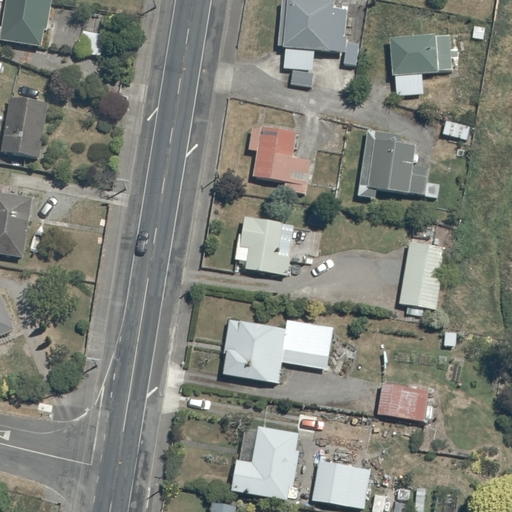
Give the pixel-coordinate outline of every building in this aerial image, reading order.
[(47,51),(54,5),(21,0),(8,0),(1,43),(47,51)] [(339,4),(291,0),(285,0),(282,48),(345,53),(344,65),(360,67),(362,42),(349,41),(351,12),(339,11),(339,4)] [(108,34),(86,31),(83,53),(105,56),(108,34)] [(453,37),(393,37),(393,79),(399,79),(399,95),(428,95),(428,72),(455,72),(455,61),(464,61),(464,48),(453,48),(453,37)] [(318,52),(289,51),(288,70),(296,70),(295,86),(317,87),(318,52)] [(54,106),(15,99),(5,157),(44,163),(54,106)] [(474,124),(450,119),(447,135),(471,139),(474,124)] [(301,131),(256,125),(253,151),(261,152),(258,176),(310,183),(313,159),(297,157),(301,131)] [(422,140),(369,134),(363,186),(442,196),(444,183),(430,181),(432,167),(419,166),(422,140)] [(38,199),(0,193),(0,255),(28,260),(38,199)] [(249,260),(248,269),(291,275),(298,225),(247,217),(241,259),(249,260)] [(454,251),(412,242),(399,302),(441,311),(454,251)] [(346,287),(316,281),(312,301),(343,306),(346,287)] [(5,291),(0,293),(0,344),(23,335),(5,291)] [(289,327),(234,318),(225,375),(284,384),(288,352),(335,359),(340,327),(290,320),(289,327)] [(432,390),(384,383),(379,414),(427,421),(432,390)] [(303,433),(262,426),(257,461),(241,458),(236,492),(292,500),(294,487),(298,487),(303,450),(301,450),(303,433)] [(376,470),(323,461),(316,502),(370,510),(376,470)]
